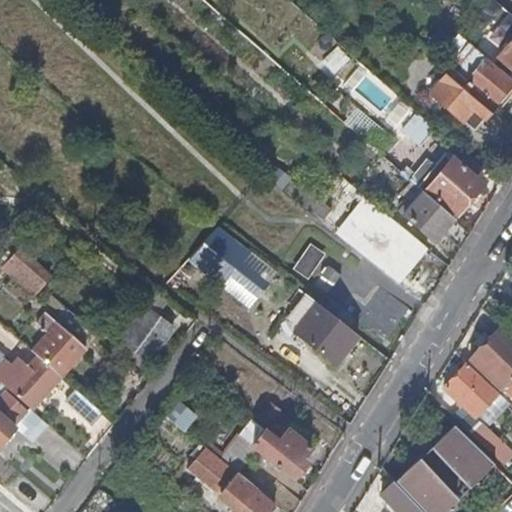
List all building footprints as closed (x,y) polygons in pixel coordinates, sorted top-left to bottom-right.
[(511,40),(498,57),(511,69),(511,40)] [(462,76),(466,80),(467,79),(496,104),(511,85),(511,77),(472,42),(462,53),(477,67),(472,73),(468,70),(462,76)] [(341,89),(396,125),(410,105),(355,68),(341,89)] [(466,80),(448,101),(477,126),(496,104),(467,79),(466,80)] [(489,171),(466,151),(456,162),(445,153),(435,165),(441,171),(427,188),(457,214),(483,184),(480,182),(489,171)] [(406,168),(402,172),(407,176),(411,172),(406,168)] [(443,230),(461,246),(471,231),(423,190),(403,215),(434,241),(443,230)] [(428,248),(364,197),(336,231),(399,283),(428,248)] [(291,269),(307,279),(325,252),(308,242),(291,269)] [(20,246),(2,267),(35,296),(53,276),(20,246)] [(317,302),(306,293),(287,317),(286,323),(289,328),(295,332),(317,302)] [(336,363),(359,334),(317,302),(295,332),(336,363)] [(173,325),(146,305),(122,338),(150,358),(173,325)] [(36,354),(59,374),(84,346),(45,313),(35,323),(47,334),(32,350),(36,354)] [(511,382),(510,381),(511,379),(511,338),(501,328),(470,359),(505,394),(511,387),(511,382)] [(12,362),(0,352),(0,380),(7,386),(27,365),(17,356),(12,362)] [(30,406),(59,374),(36,354),(27,365),(7,386),(30,406)] [(498,392),(468,363),(444,387),(458,400),(463,406),(475,416),(498,392)] [(9,422),(22,406),(0,387),(0,441),(13,426),(9,422)] [(104,433),(114,422),(75,388),(64,400),(104,433)] [(187,430),(196,411),(174,401),(165,419),(187,430)] [(46,425),(22,406),(9,422),(13,426),(33,441),(46,425)] [(228,446),(246,460),(257,447),(293,476),(307,459),(302,455),(310,445),(289,428),(279,439),(252,417),(228,446)] [(490,448),(499,440),(480,421),(471,430),(490,448)] [(490,459),(454,424),(431,446),(467,482),(490,459)] [(235,470),(203,444),(187,467),(219,490),(235,470)] [(424,511),(435,511),(454,494),(420,458),(396,481),(424,511)] [(490,459),(467,482),(471,486),(494,464),(490,459)] [(252,487),(254,484),(235,470),(219,490),(218,498),(231,508),(228,511),(270,511),(274,508),(274,505),(271,504),(272,502),(252,487)] [(424,511),(396,481),(382,494),(398,511),(424,511)] [(435,511),(445,511),(459,499),(454,494),(435,511)]
